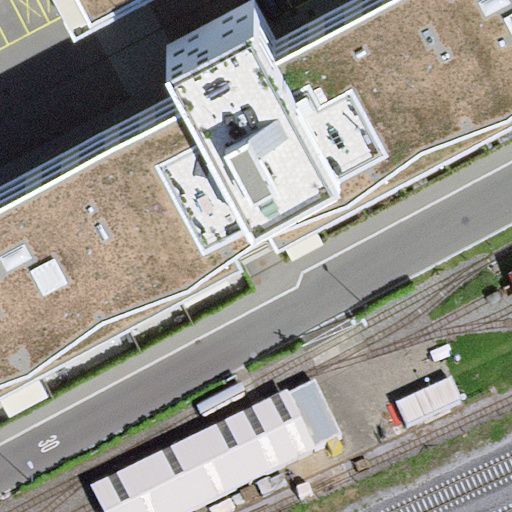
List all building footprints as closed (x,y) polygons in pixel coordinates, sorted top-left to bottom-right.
[(0,390),(244,263),(229,236),(259,216),(276,246),(511,121),(511,0),(334,0),(276,31),(257,0),(237,0),(158,41),(179,82),(0,176),(0,390)] [(452,381),(396,408),(407,430),(463,403),(452,381)] [(328,410),(316,385),(289,398),(315,452),(328,446),(342,439),(328,410)] [(287,398),(92,494),(97,505),(100,511),(202,511),(316,456),(287,398)] [(328,446),(315,452),(319,459),(332,453),(328,446)]
